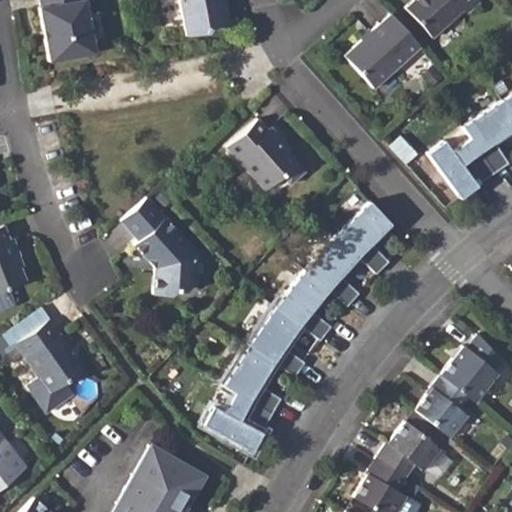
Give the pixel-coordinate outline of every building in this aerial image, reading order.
[(38,0),(39,4),(36,5),(45,60),(90,51),(81,0),(38,0)] [(173,0),(179,33),(199,30),(202,25),(223,22),(220,3),(217,4),(216,0),(173,0)] [(411,0),(404,6),(431,37),(462,10),(466,15),(482,1),(481,0),(411,0)] [(418,46),(390,14),(343,53),(372,87),(418,46)] [(441,138),(424,150),(458,195),(475,182),(472,178),(477,175),(480,179),(493,170),(506,160),(492,138),(511,124),(511,90),(498,99),(459,125),(468,136),(449,149),(441,138)] [(256,120),(223,149),(261,192),(278,177),(287,187),(303,174),(279,147),(282,144),(269,130),(267,132),(256,120)] [(143,197),(117,220),(133,240),(128,244),(149,270),(147,294),(164,296),(171,289),(181,290),(192,279),(193,254),(143,197)] [(387,223),(366,201),(332,234),(299,268),(270,303),(241,342),(216,382),(228,389),(216,408),(204,401),(193,419),(242,448),(253,429),(249,426),(252,421),(256,424),(264,411),(273,395),(251,381),(266,359),(287,374),(298,360),(277,344),(293,322),(313,338),(325,325),(305,308),(322,288),(341,305),(354,292),(335,274),(353,255),(371,273),(384,261),(367,242),(387,223)] [(1,224),(0,224),(0,287),(24,279),(15,256),(18,254),(12,238),(7,239),(1,224)] [(50,318),(15,342),(37,375),(24,384),(44,412),(72,392),(64,379),(84,366),(50,318)] [(463,344),(440,372),(468,394),(475,400),(498,371),(496,368),(501,361),(478,333),(467,346),(463,344)] [(432,387),(415,408),(450,436),(468,414),(458,406),(468,394),(440,372),(430,384),(432,387)] [(384,438),(375,454),(406,475),(415,462),(425,468),(440,448),(403,419),(392,433),(387,440),(384,438)] [(0,441),(0,485),(20,470),(0,441)] [(198,473),(145,443),(105,511),(171,511),(168,510),(180,487),(188,491),(198,473)] [(406,475),(375,454),(364,472),(366,474),(354,496),(381,511),(395,511),(406,496),(396,489),(406,475)] [(47,511),(32,498),(18,511),(47,511)]
